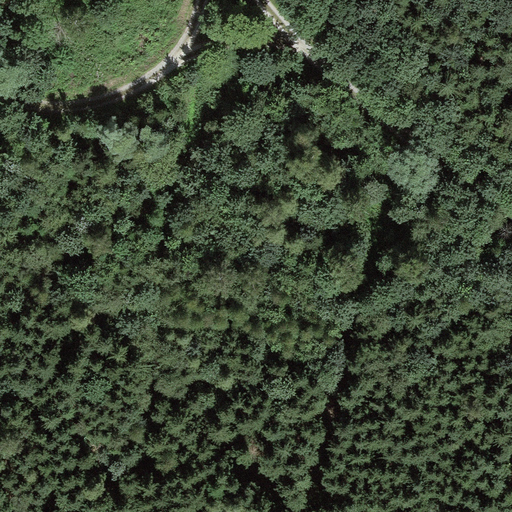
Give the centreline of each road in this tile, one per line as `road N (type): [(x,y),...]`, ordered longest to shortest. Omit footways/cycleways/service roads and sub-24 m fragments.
road 1 (track): [(261,0),(294,41),(511,195)]
road 2 (track): [(0,92),(34,105),(108,102),(170,64),(201,0)]
road 3 (track): [(170,64),(218,44),(294,41)]
